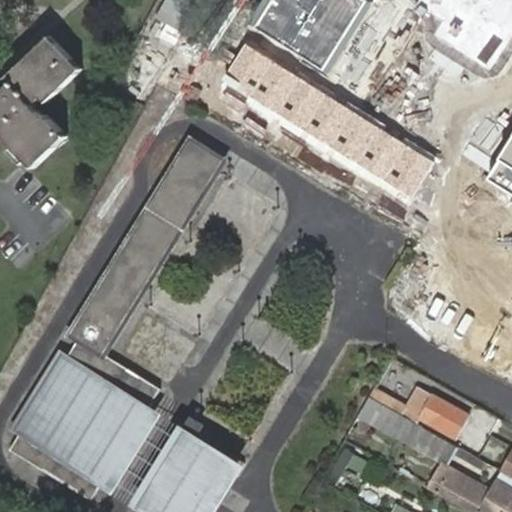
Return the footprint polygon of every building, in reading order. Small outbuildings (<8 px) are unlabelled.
[(370,0),(274,0),(259,25),(329,68),(370,0)] [(0,157),(10,147),(40,178),(65,156),(58,150),(70,138),(53,120),(48,125),(37,113),(44,105),(49,109),(79,80),(67,67),(72,61),(51,39),(7,81),(12,87),(3,94),(0,91),(0,157)] [(438,163),(247,43),(224,79),(415,199),(438,163)] [(85,75),(72,61),(67,67),(79,80),(85,75)] [(158,401),(165,390),(111,355),(234,156),(201,137),(71,338),(80,343),(74,353),(69,350),(18,429),(24,432),(17,449),(99,500),(109,482),(126,493),(176,412),(158,401)] [(76,145),(70,138),(58,150),(65,156),(76,145)] [(511,146),(493,177),(511,189),(511,146)] [(422,387),(406,414),(418,421),(434,394),(422,387)] [(434,394),(418,421),(455,443),(471,415),(434,394)] [(406,414),(403,413),(393,431),(451,465),(461,446),(455,443),(418,421),(406,414)] [(218,511),(249,464),(179,424),(129,504),(142,511),(218,511)] [(349,468),(337,461),(326,479),(338,486),(349,468)] [(511,475),(507,472),(501,482),(511,489),(511,475)] [(442,481),(436,491),(472,511),(511,511),(511,489),(501,482),(495,493),(459,473),(454,480),(451,478),(448,484),(442,481)]
